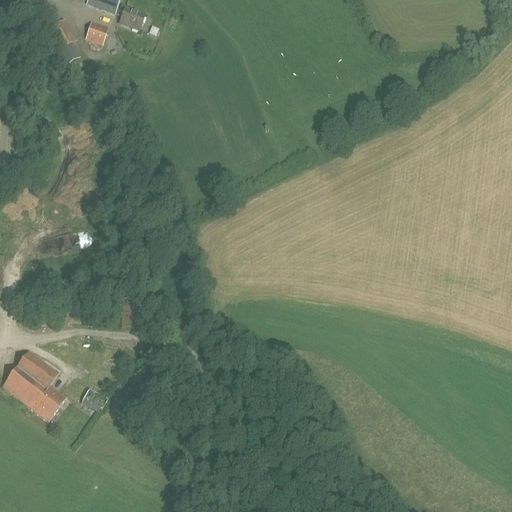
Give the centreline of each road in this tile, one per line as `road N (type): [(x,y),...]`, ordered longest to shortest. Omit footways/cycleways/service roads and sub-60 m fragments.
road 1 (unclassified): [(201,359),(198,346),(169,326),(123,338),(71,333),(0,345)]
road 2 (track): [(198,511),(201,359)]
